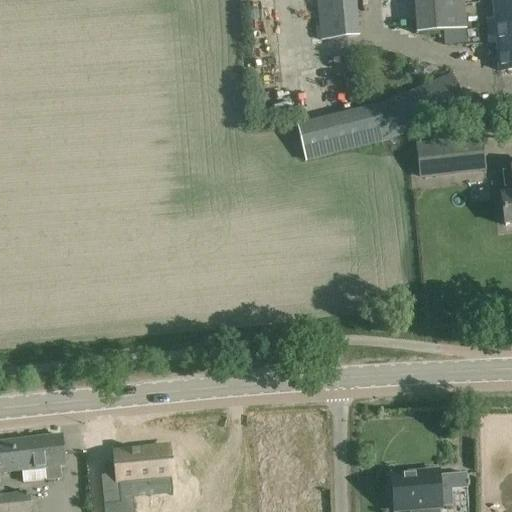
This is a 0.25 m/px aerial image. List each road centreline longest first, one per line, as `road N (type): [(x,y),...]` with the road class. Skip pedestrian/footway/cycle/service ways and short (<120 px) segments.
road 1 (tertiary): [(336,381),(0,409)]
road 2 (tertiary): [(511,372),(336,381)]
road 3 (unclassified): [(342,511),(336,381)]
